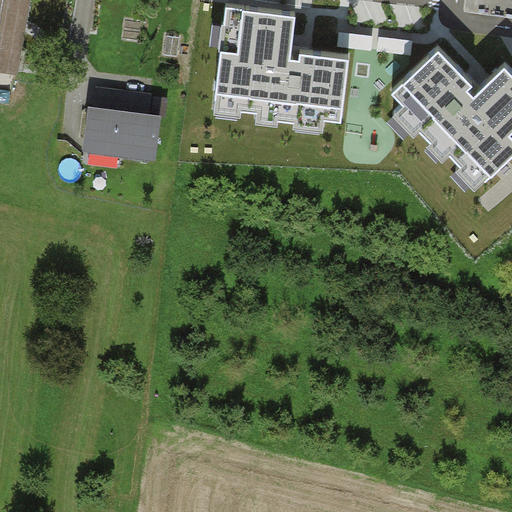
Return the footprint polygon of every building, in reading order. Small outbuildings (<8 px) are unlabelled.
[(32,0),(0,0),(0,64),(22,68),(32,0)] [(467,0),(469,12),(492,9),(491,0),(467,0)] [(295,12),(226,3),(224,22),(235,23),(232,49),(222,48),(217,95),(241,98),(240,106),(259,108),(259,106),(278,108),(277,116),(296,118),(297,114),(342,119),(350,54),(299,48),(299,55),(290,54),(295,12)] [(472,80),(438,46),(393,90),(424,122),(419,127),(432,140),(439,133),(452,147),(449,151),(462,164),(467,160),(485,179),(511,152),(511,71),(505,64),(474,94),(466,86),(472,80)] [(158,121),(91,113),(86,151),(153,160),(158,121)]
